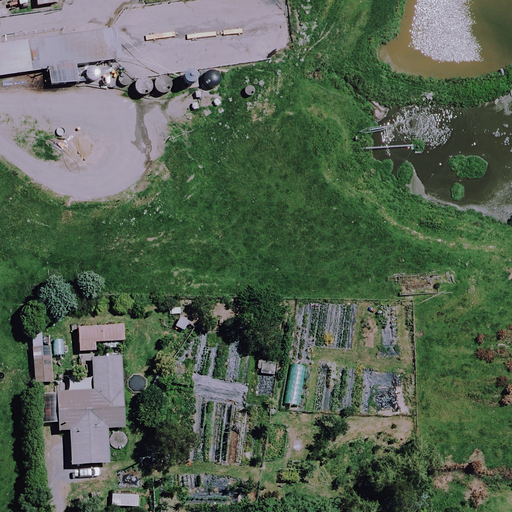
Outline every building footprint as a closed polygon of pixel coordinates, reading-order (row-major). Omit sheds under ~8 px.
[(33,73),(44,72),(46,87),(76,83),(73,67),(119,61),(114,30),(28,42),(33,73)] [(0,77),(33,73),(28,42),(0,46),(0,77)] [(123,343),(123,327),(76,328),(77,353),(94,352),(94,344),(123,343)] [(50,335),(31,336),(32,386),(52,385),(50,335)] [(124,429),(121,359),(91,361),(93,393),(56,395),(58,433),(70,432),(71,466),(108,465),(106,429),(124,429)]
